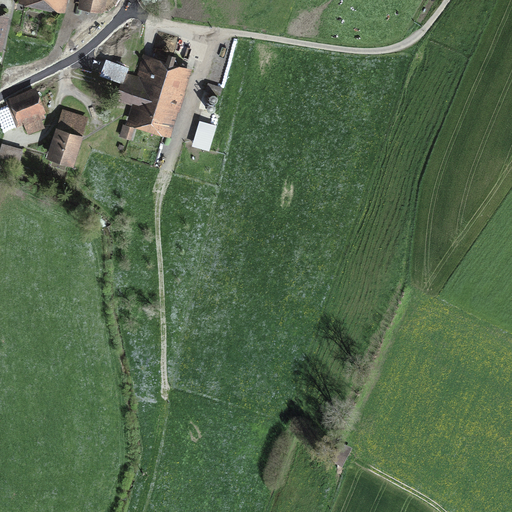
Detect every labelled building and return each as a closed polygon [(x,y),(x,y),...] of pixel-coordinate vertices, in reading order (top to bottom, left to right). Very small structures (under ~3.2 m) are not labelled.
[(103,11),(105,0),(83,0),(82,7),(103,11)] [(81,32),(70,44),(80,53),(94,37),(89,33),(86,36),(81,32)] [(136,80),(125,77),(123,83),(118,81),(113,94),(140,102),(134,121),(165,131),(184,68),(144,56),(136,80)] [(205,90),(220,95),(222,87),(207,83),(205,90)] [(16,98),(7,102),(17,126),(25,123),(28,132),(43,126),(39,117),(44,115),(36,94),(17,101),(16,98)] [(71,162),(82,125),(61,118),(56,131),(59,132),(51,155),(71,162)] [(210,142),(198,138),(196,145),(208,149),(210,142)] [(0,155),(20,162),(25,148),(4,142),(0,153),(0,155)] [(332,460),(341,465),(349,449),(340,445),(332,460)]
